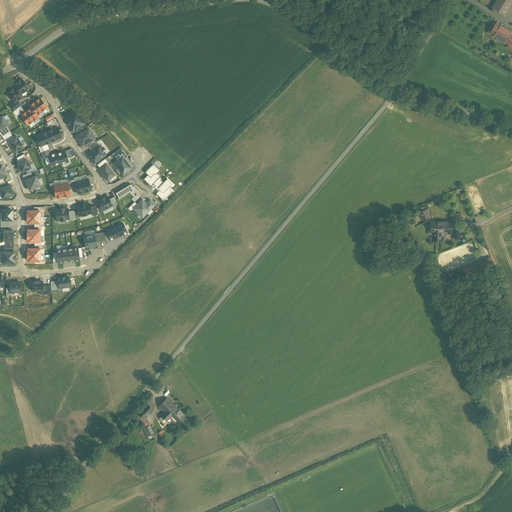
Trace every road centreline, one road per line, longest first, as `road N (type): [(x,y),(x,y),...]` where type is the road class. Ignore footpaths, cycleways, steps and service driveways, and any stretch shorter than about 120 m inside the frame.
road 1 (residential): [(54,511),(84,463),(399,88)]
road 2 (residential): [(223,0),(80,22),(14,64)]
road 3 (residential): [(399,88),(270,2)]
